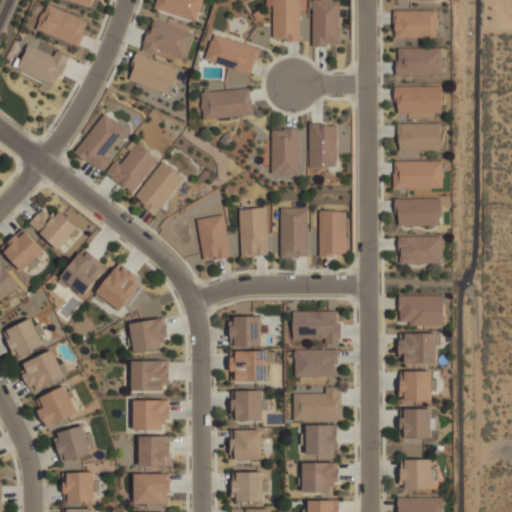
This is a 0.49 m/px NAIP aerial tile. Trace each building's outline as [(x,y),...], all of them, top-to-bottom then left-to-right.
[(65,0),(92,8),(94,0),(65,0)] [(154,0),(152,8),(196,22),(202,0),(154,0)] [(274,37),(274,6),(267,6),(267,0),(300,0),(301,41),(286,41),(286,39),(281,39),(281,37),(274,37)] [(310,0),(312,46),(339,45),(337,0),(310,0)] [(35,30),(78,46),(88,20),(45,4),(35,30)] [(437,37),(436,9),(393,11),(394,38),(437,37)] [(142,51),(156,55),(157,51),(185,58),(193,30),(150,19),(142,51)] [(204,61),(251,74),(258,48),(212,34),(204,61)] [(56,86),(69,56),(56,50),(53,56),(28,44),(17,69),(56,86)] [(442,47),(396,48),(397,76),(442,75),(442,47)] [(170,93),(178,67),(136,55),(128,81),(170,93)] [(396,114),(442,113),(441,84),(395,85),(396,114)] [(201,92),(203,119),(252,116),(250,89),(201,92)] [(110,159),(106,156),(125,129),(103,113),(74,152),(100,172),(110,159)] [(440,122),(397,123),(398,151),(440,150),(440,122)] [(336,167),(336,124),(308,125),(309,167),(336,167)] [(271,129),(271,174),(299,174),(298,129),(271,129)] [(133,193),(157,158),(135,143),(120,164),(114,160),(105,174),(133,193)] [(443,188),(442,160),(393,161),(393,189),(443,188)] [(155,215),(183,178),(161,161),(133,198),(155,215)] [(398,226),(440,226),(440,198),(394,198),(394,209),(398,209),(398,226)] [(306,207),(279,207),(280,257),(307,257),(306,207)] [(240,256),(268,256),(266,208),(238,208),(240,256)] [(52,218),(44,209),(30,224),(57,252),(79,230),(60,210),(52,218)] [(346,255),(346,210),(318,211),(319,255),(346,255)] [(202,261),(229,256),(223,214),(196,219),(202,261)] [(47,254),(23,230),(2,251),(26,275),(47,254)] [(441,263),(441,236),(397,236),(398,247),(400,247),(400,264),(441,263)] [(108,266),(85,247),(59,278),(83,298),(108,266)] [(0,300),(19,284),(0,261),(0,300)] [(144,280),(120,262),(95,294),(119,312),(144,280)] [(444,325),(443,294),(398,295),(399,322),(409,322),(409,326),(444,325)] [(292,339),(325,339),(324,344),(339,344),(339,311),(293,311),(292,339)] [(3,331),(15,358),(48,343),(36,316),(3,331)] [(260,316),(230,317),(230,338),(234,337),(234,346),(261,345),(260,316)] [(168,337),(164,317),(129,323),(133,353),(164,348),(162,338),(168,337)] [(437,364),(438,334),(399,332),(398,353),(405,353),(405,363),(437,364)] [(28,372),(23,374),(32,392),(65,375),(64,374),(68,372),(62,362),(59,364),(52,349),(23,363),(28,372)] [(294,377),(337,377),(337,349),(295,349),(294,377)] [(267,380),(267,350),(230,351),(230,371),(235,371),(235,381),(267,380)] [(163,390),(163,384),(169,384),(169,360),(131,361),(131,391),(163,390)] [(431,371),(399,371),(400,401),(431,400),(431,371)] [(35,400),(47,426),(78,412),(65,386),(35,400)] [(293,421),(341,420),(341,387),(325,387),(325,393),(292,393),(293,421)] [(168,399),(133,400),(134,430),(161,429),(160,424),(168,424),(168,399)] [(430,408),(400,409),(401,438),(431,438),(430,408)] [(305,425),(306,454),(338,453),(337,424),(305,425)] [(54,433),(61,461),(95,453),(89,425),(54,433)] [(262,460),(261,429),(231,430),(231,449),(235,449),(235,460),(262,460)] [(170,436),(138,437),(139,466),(170,466),(170,436)] [(432,488),(432,459),(400,459),(401,489),(432,488)] [(338,462),(302,463),(302,492),(330,492),(330,483),(338,483),(338,462)] [(64,472),(64,501),(96,501),(96,472),(64,472)] [(263,472),(232,472),(232,501),(268,500),(268,480),(263,480),(263,472)] [(168,474),(134,473),(133,503),(168,504),(168,474)] [(442,511),(443,498),(398,497),(397,511),(442,511)] [(307,511),(338,511),(339,500),(308,500),(307,511)]
